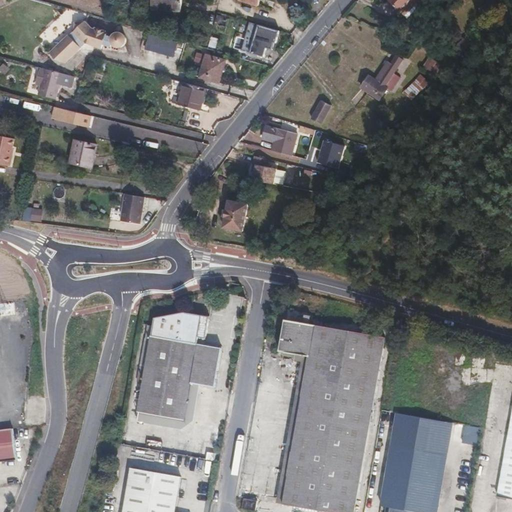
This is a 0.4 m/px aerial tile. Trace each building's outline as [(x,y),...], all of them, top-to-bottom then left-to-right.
[(182,11),(181,0),(152,0),(152,10),(182,11)] [(388,0),(403,14),(416,0),(388,0)] [(263,56),(266,46),(273,48),(278,29),(251,21),(242,49),(263,56)] [(122,42),(122,38),(121,36),(119,35),(116,34),(112,35),(108,37),(103,36),(104,33),(102,33),(103,31),(92,28),(92,30),(88,29),(81,22),(79,23),(71,23),(72,31),(66,36),(65,35),(54,47),(74,52),(82,44),(100,48),(101,44),(109,46),(111,47),(115,49),(119,48),(121,45),(122,42)] [(148,34),(144,49),(174,56),(177,41),(148,34)] [(63,63),(74,52),(54,47),(47,55),(53,61),(63,63)] [(384,85),(401,57),(394,52),(376,80),(384,85)] [(221,82),(227,60),(208,54),(201,77),(221,82)] [(54,98),(61,73),(43,68),(37,94),(54,98)] [(377,98),(385,86),(384,85),(376,80),(367,74),(359,86),(377,98)] [(421,75),(416,80),(424,87),(429,81),(421,75)] [(202,103),(206,87),(173,79),(170,88),(183,91),(179,104),(197,109),(199,102),(202,103)] [(319,98),(308,117),(317,122),(328,103),(319,98)] [(85,124),(88,114),(51,105),(48,116),(85,124)] [(295,129),(266,121),(261,135),(272,138),(270,146),(290,152),(295,129)] [(0,163),(4,164),(10,135),(0,133),(0,163)] [(93,142),(70,137),(70,141),(92,146),(93,142)] [(85,165),(88,150),(91,149),(92,146),(70,141),(65,161),(85,165)] [(267,165),(269,158),(253,154),(251,163),(275,168),(275,167),(267,165)] [(315,156),(312,167),(332,172),(334,162),(315,156)] [(275,168),(251,163),(250,165),(253,166),(252,171),(274,175),(275,168)] [(272,182),(274,175),(252,171),(250,177),(272,182)] [(139,225),(144,199),(125,195),(120,222),(139,225)] [(225,198),(219,225),(239,229),(245,201),(225,198)] [(33,208),(32,220),(42,221),(44,209),(33,208)] [(216,388),(225,349),(206,345),(200,344),(201,337),(208,339),(209,339),(214,318),(188,312),(158,316),(139,412),(156,415),(155,423),(184,429),(186,420),(185,420),(193,383),(202,385),(216,388)] [(331,511),(352,511),(388,342),(312,327),(313,319),(307,317),(305,326),(288,322),(281,353),(304,358),(311,360),(283,502),(331,511)] [(283,502),(311,360),(304,358),(275,500),(283,502)] [(194,424),(202,385),(193,383),(185,420),(186,420),(184,429),(194,424)] [(155,423),(156,415),(139,412),(137,419),(155,423)] [(453,438),(469,440),(471,427),(454,425),(453,438)] [(511,426),(498,495),(511,497),(511,426)] [(0,461),(18,459),(14,428),(0,429),(0,461)] [(390,507),(389,511),(430,511),(442,456),(394,446),(382,505),(390,507)] [(131,467),(122,511),(174,511),(181,477),(131,467)] [(254,507),(256,498),(243,495),(241,505),(254,507)]
